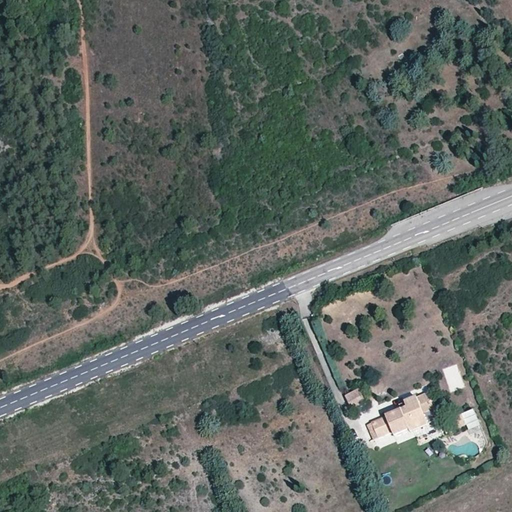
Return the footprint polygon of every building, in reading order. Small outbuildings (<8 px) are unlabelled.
[(457,363),(441,369),(450,392),(465,387),(457,363)] [(346,397),(353,411),(368,404),(360,390),(346,397)] [(428,423),(426,418),(435,414),(437,414),(429,394),(406,403),(408,408),(367,426),(374,441),(393,432),(395,437),(411,430),(428,423)] [(479,421),(475,411),(443,424),(447,434),(479,421)] [(439,423),(435,414),(426,418),(428,423),(411,430),(413,434),(439,423)]
